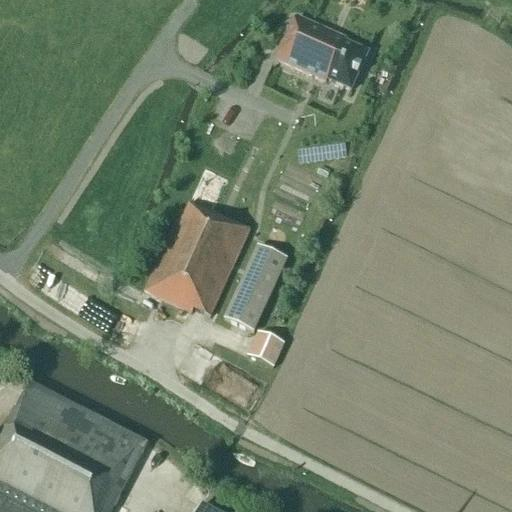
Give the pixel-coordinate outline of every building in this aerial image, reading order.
[(295,19),(276,63),(325,85),(326,82),(350,93),(367,55),(343,44),(345,41),(295,19)] [(209,320),(249,233),(210,216),(226,182),(204,171),(180,224),(176,222),(143,294),(191,316),(192,312),(209,320)] [(287,263),(257,249),(224,322),(253,336),(287,263)] [(284,348),(258,336),(247,359),(273,371),(284,348)] [(145,447),(26,385),(12,413),(0,436),(0,511),(111,511),(122,491),(145,447)]
